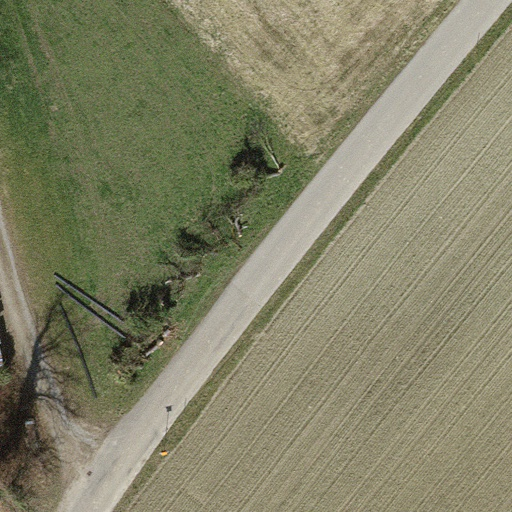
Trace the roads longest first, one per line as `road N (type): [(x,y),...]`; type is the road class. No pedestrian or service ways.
road 1 (unclassified): [(109,511),(148,434),(238,311),(495,0)]
road 2 (track): [(112,505),(49,372),(0,184)]
